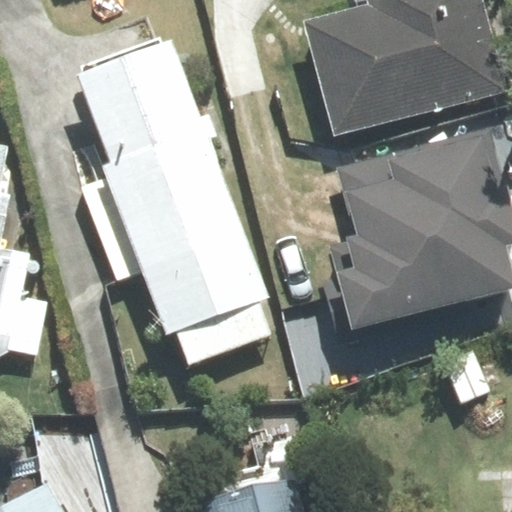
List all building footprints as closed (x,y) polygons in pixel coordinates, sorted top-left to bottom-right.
[(503,85),(479,0),(376,0),(379,11),(323,27),(350,126),(503,85)] [(178,55),(92,87),(183,330),(268,299),(178,55)] [(511,192),(511,193),(494,132),(343,173),(363,246),(339,253),(362,340),(511,300),(511,192)] [(0,209),(11,158),(0,155),(0,209)] [(297,511),(296,503),(261,511),(297,511)]
